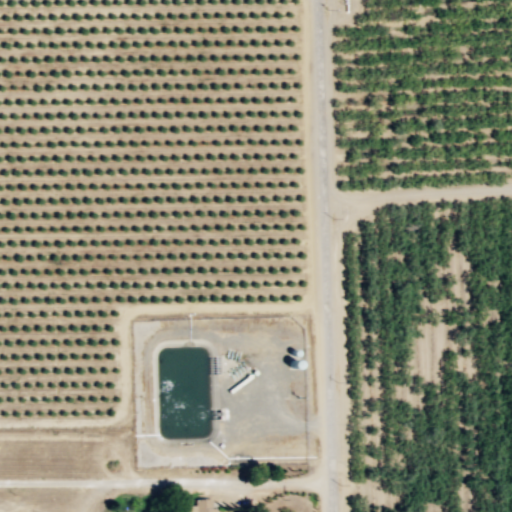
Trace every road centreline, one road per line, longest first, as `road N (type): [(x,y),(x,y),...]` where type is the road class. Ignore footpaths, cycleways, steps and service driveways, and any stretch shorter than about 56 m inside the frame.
road 1 (residential): [(329,511),(313,0)]
road 2 (track): [(0,422),(118,419),(125,321),(136,310),(324,306)]
road 3 (track): [(319,202),(511,189)]
